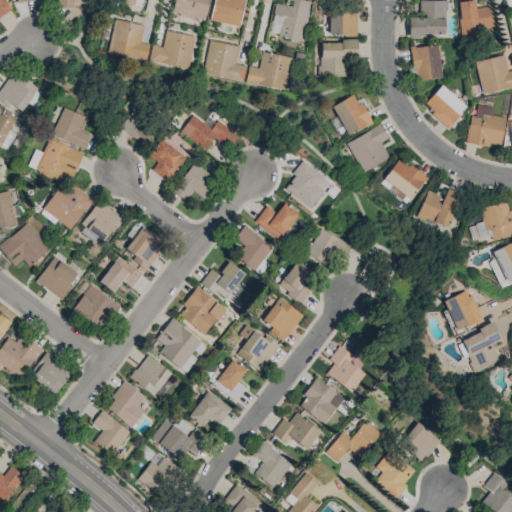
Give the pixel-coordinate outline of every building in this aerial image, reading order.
[(0,0),(0,16),(10,10),(3,0),(0,0)] [(208,0),(175,0),(174,13),(205,18),(208,0)] [(212,0),(209,21),(239,26),(243,0),(212,0)] [(308,0),(306,0),(284,0),(284,5),(275,3),(269,34),(301,40),(308,0)] [(444,0),(442,0),(418,0),(419,17),(407,17),(408,36),(445,35),(444,0)] [(490,5),(474,8),(472,0),(468,0),(455,2),(460,37),(479,34),(478,28),(492,26),(490,5)] [(355,9),(328,9),(328,34),(356,34),(355,9)] [(142,25),(113,19),(107,52),(145,59),(148,44),(139,42),(142,25)] [(194,36),(165,30),(161,47),(151,45),(147,61),(187,69),(194,36)] [(289,57),(260,52),(257,68),(235,63),(238,45),(208,40),(202,75),(284,89),(289,57)] [(355,40),(317,41),(317,76),(345,76),(345,59),(355,58),(355,40)] [(413,80),(440,77),(436,44),(409,47),(413,80)] [(481,93),(511,86),(511,69),(506,70),(503,54),(474,61),(481,93)] [(0,100),(20,113),(37,87),(13,71),(0,90),(0,100)] [(465,105),(438,85),(424,104),(432,109),(429,114),(448,128),(465,105)] [(345,135),(369,124),(355,93),(331,104),(345,135)] [(463,142),(489,147),(489,143),(499,145),(504,117),(490,114),(492,107),(476,104),(474,116),(468,115),(463,142)] [(84,116),(62,107),(50,135),(83,149),(89,134),(78,130),(84,116)] [(147,143),(156,129),(130,111),(118,127),(136,140),(138,137),(147,143)] [(179,131),(204,149),(212,137),(223,145),(233,132),(217,120),(210,129),(190,114),(179,131)] [(0,149),(6,152),(14,133),(7,130),(12,120),(0,115),(0,149)] [(388,159),(380,141),(387,138),(381,125),(345,140),(359,171),(388,159)] [(82,153),(49,139),(35,171),(58,181),(61,172),(72,177),(82,153)] [(151,169),(167,182),(185,158),(161,140),(149,156),(156,162),(151,169)] [(34,169),(42,152),(34,149),(26,166),(34,169)] [(407,203),(424,176),(396,158),(379,184),(407,203)] [(322,191),(315,185),(322,177),(301,160),(290,173),(295,177),(285,189),(309,207),(322,191)] [(202,198),(216,180),(193,162),(171,191),(184,200),(191,190),(202,198)] [(69,229),(92,200),(70,183),(64,190),(58,186),(41,208),(69,229)] [(424,191),(414,219),(447,230),(460,194),(445,189),(442,197),(424,191)] [(0,191),(0,226),(15,224),(9,190),(0,191)] [(511,278),(511,222),(503,199),(477,210),(481,221),(472,225),(480,245),(510,233),(511,239),(511,243),(486,254),(497,284),(511,278)] [(79,224),(101,242),(120,218),(98,200),(79,224)] [(295,213),(281,203),(275,213),(265,205),(253,222),(277,239),(295,213)] [(28,266),(48,248),(24,222),(0,244),(0,250),(14,266),(21,259),(28,266)] [(131,260),(145,270),(164,244),(141,226),(124,249),(134,257),(131,260)] [(232,238),(243,245),(234,259),(259,275),(267,262),(262,259),(271,246),(241,226),(232,238)] [(331,253),(343,259),(350,243),(317,229),(306,255),(326,264),(331,253)] [(59,299),(77,274),(52,256),(34,280),(59,299)] [(141,274),(117,256),(97,281),(112,292),(121,280),(130,287),(141,274)] [(299,304),(310,291),(300,283),(310,270),(296,259),(276,286),(299,304)] [(235,297),(241,289),(235,284),(243,274),(227,261),(217,275),(209,268),(199,282),(223,300),(229,293),(235,297)] [(69,310),(95,331),(116,305),(90,284),(69,310)] [(223,306),(192,288),(182,305),(186,307),(179,319),(206,334),(223,306)] [(466,289),(441,300),(455,330),(480,319),(466,289)] [(267,330),(281,341),(301,316),(278,297),(260,319),(270,327),(267,330)] [(0,334),(9,321),(0,314),(0,334)] [(199,341),(170,318),(154,339),(162,345),(156,352),(184,373),(196,358),(189,353),(199,341)] [(234,354),(259,371),(277,346),(245,323),(237,334),(245,339),(234,354)] [(472,372),(498,361),(491,343),(499,340),(492,324),(458,338),(472,372)] [(40,349),(20,334),(14,342),(6,336),(0,344),(0,364),(19,378),(40,349)] [(352,356),(338,346),(327,361),(331,364),(324,374),(350,392),(363,373),(347,362),(352,356)] [(70,369),(43,352),(27,378),(55,394),(70,369)] [(128,379),(154,395),(169,371),(144,355),(128,379)] [(235,400),(245,386),(237,381),(245,369),(229,358),(211,384),(235,400)] [(302,394),(306,397),(299,406),(322,424),(342,398),(315,377),(302,394)] [(103,408),(131,427),(144,409),(138,405),(144,396),(122,381),(103,408)] [(230,409),(206,390),(187,416),(201,426),(208,417),(218,424),(230,409)] [(92,441),(112,455),(129,430),(99,410),(91,423),(100,429),(92,441)] [(281,418),(271,434),(285,443),(289,438),(307,449),(319,429),(293,413),(287,422),(281,418)] [(149,440),(180,459),(186,449),(195,455),(204,440),(190,431),(187,435),(161,419),(149,440)] [(323,452),(335,462),(347,448),(359,457),(379,433),(363,420),(349,438),(340,430),(323,452)] [(400,439),(422,459),(438,441),(416,421),(400,439)] [(290,463),(261,441),(251,454),(261,461),(252,473),(271,488),(290,463)] [(411,472),(387,451),(374,466),(382,474),(375,482),(393,498),(405,485),(402,482),(411,472)] [(177,470),(158,452),(135,477),(155,494),(177,470)] [(0,473),(0,502),(1,504),(22,475),(9,466),(2,475),(0,473)] [(317,482),(304,472),(288,493),(296,499),(285,511),(311,511),(316,505),(306,497),(317,482)] [(482,486),(488,491),(480,501),(492,511),(507,511),(511,507),(511,497),(501,489),(506,483),(493,473),(482,486)] [(250,511),(259,502),(235,483),(221,501),(232,509),(229,511),(250,511)]
